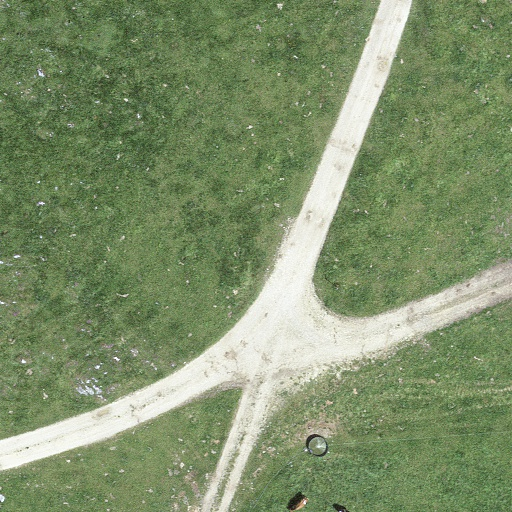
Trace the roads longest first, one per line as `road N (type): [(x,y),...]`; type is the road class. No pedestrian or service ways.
road 1 (track): [(275,340),(394,0)]
road 2 (track): [(275,340),(147,408),(0,454)]
road 3 (track): [(511,278),(403,324),(327,345),(275,340)]
road 4 (track): [(275,340),(213,511)]
